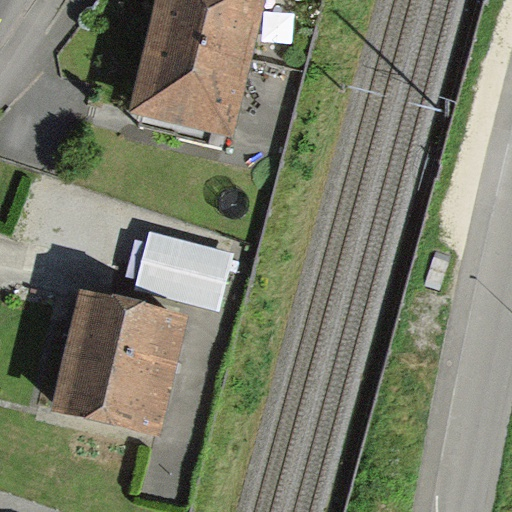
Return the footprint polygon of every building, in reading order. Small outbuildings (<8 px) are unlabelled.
[(155,0),(150,26),(254,51),(265,0),(155,0)] [(233,136),(254,51),(150,26),(129,111),(142,114),(179,123),(226,134),(233,136)] [(179,123),(142,114),(139,127),(223,147),(226,134),(179,123)] [(235,253),(149,232),(146,242),(138,278),(135,289),(220,311),(235,253)] [(138,278),(146,242),(135,239),(127,276),(138,278)] [(51,411),(160,437),(189,315),(80,289),(75,312),(51,411)]
